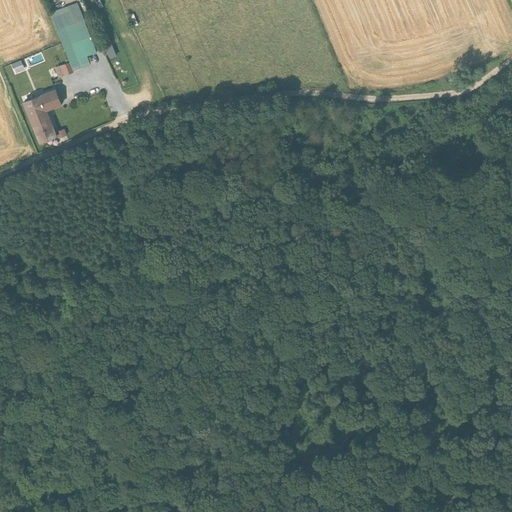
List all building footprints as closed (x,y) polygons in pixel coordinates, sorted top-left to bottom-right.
[(64,43),(91,33),(78,0),(75,0),(50,10),(64,43)] [(134,9),(129,11),(133,23),(139,20),(134,9)] [(91,33),(64,43),(70,58),(55,64),(59,74),(75,69),(74,67),(91,61),(88,52),(98,48),(91,33)] [(112,39),(106,41),(111,53),(116,51),(112,39)] [(28,54),(14,60),(18,70),(32,64),(28,54)] [(56,85),(24,98),(41,139),(57,132),(47,108),(63,101),(56,85)]
